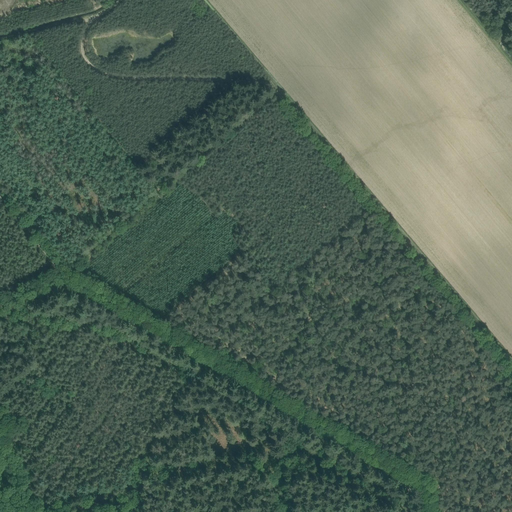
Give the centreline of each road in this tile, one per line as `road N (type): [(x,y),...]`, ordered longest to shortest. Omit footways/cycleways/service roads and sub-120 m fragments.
road 1 (track): [(60,260),(268,88),(128,77),(93,64),(84,37),(119,0)]
road 2 (track): [(436,511),(433,485),(60,260)]
road 3 (track): [(511,374),(268,88)]
